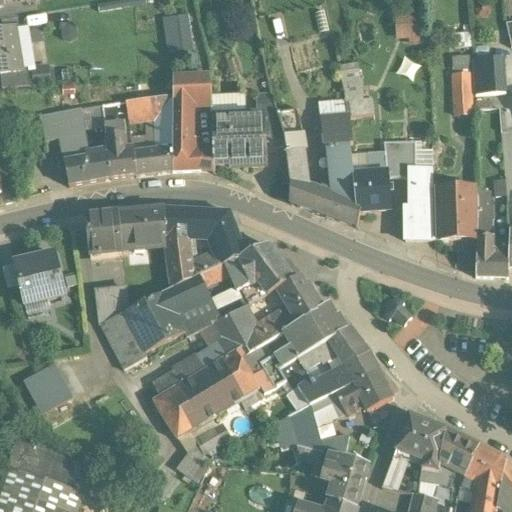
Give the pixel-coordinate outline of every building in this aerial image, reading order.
[(511,0),(503,0),(505,26),(511,25),(511,0)] [(188,15),(162,20),(168,55),(194,50),(188,15)] [(419,21),(396,21),(396,45),(419,44),(419,21)] [(14,32),(0,34),(0,78),(21,75),(21,73),(14,32)] [(450,59),(450,75),(470,74),(469,58),(450,59)] [(506,99),(504,62),(473,64),(476,101),(506,99)] [(21,75),(0,78),(0,82),(2,93),(30,90),(27,72),(21,73),(21,75)] [(209,80),(172,82),(173,100),(173,107),(188,107),(211,106),(209,80)] [(471,80),(452,80),(452,122),(472,121),(471,80)] [(90,87),(72,90),(75,104),(93,101),(90,87)] [(132,106),(127,106),(129,126),(156,121),(157,135),(172,134),(173,107),(173,100),(132,106)] [(211,106),(212,123),(243,121),(242,104),(211,106)] [(127,106),(103,110),(105,128),(106,128),(106,129),(121,127),(129,126),(127,106)] [(272,106),(255,107),(256,120),(261,120),(263,146),(283,145),(282,142),(275,116),(272,108),(273,107),(272,106)] [(311,111),(296,113),(304,153),(329,149),(350,146),(346,106),(311,111)] [(195,156),(194,148),(190,148),(188,107),(173,107),(172,134),(172,176),(199,174),(212,176),(214,177),(214,168),(213,155),(195,156)] [(284,142),(286,155),(303,153),(304,153),(296,113),(275,116),(282,142),(284,142)] [(88,149),(80,114),(55,118),(60,143),(69,191),(111,183),(108,164),(109,164),(109,159),(102,159),(99,146),(88,149)] [(55,118),(41,120),(46,146),(60,143),(55,118)] [(256,120),(243,121),(246,170),(265,169),(263,146),(261,120),(256,120)] [(243,121),(212,123),(213,154),(213,155),(214,168),(231,167),(231,171),(246,170),(243,121)] [(121,127),(106,129),(107,138),(122,137),(121,127)] [(145,159),(133,160),(135,180),(172,176),(172,134),(157,135),(156,135),(156,154),(145,155),(145,159)] [(122,137),(107,138),(107,144),(109,159),(109,164),(108,164),(111,183),(135,180),(133,160),(133,155),(124,156),(122,137)] [(107,144),(99,146),(102,159),(109,159),(107,144)] [(350,146),(329,149),(335,194),(333,200),(308,190),(300,211),(356,231),(359,216),(356,215),(352,180),(349,157),(351,156),(350,146)] [(415,146),(384,146),(386,176),(388,176),(388,182),(412,182),(412,174),(415,173),(415,146)] [(303,153),(286,155),(289,184),(288,184),(290,192),(290,207),(300,211),(308,190),(308,189),(303,153)] [(415,173),(412,174),(412,182),(412,213),(404,213),(405,244),(436,243),(434,193),(433,173),(415,173)] [(386,176),(352,180),(356,215),(359,216),(392,213),(388,182),(388,176),(386,176)] [(493,199),(506,200),(507,183),(493,183),(493,199)] [(463,192),(434,193),(436,243),(460,242),(460,235),(463,235),(462,209),(463,209),(463,192)] [(477,192),(463,192),(463,209),(462,209),(463,235),(460,235),(460,242),(477,242),(478,241),(478,232),(477,223),(478,214),(478,207),(478,206),(477,202),(477,192)] [(490,202),(477,202),(478,206),(478,207),(478,214),(491,214),(490,202)] [(143,216),(118,217),(122,253),(165,249),(164,243),(165,243),(165,213),(143,216)] [(226,216),(165,213),(165,243),(166,243),(187,243),(194,242),(193,238),(207,236),(235,231),(231,219),(226,216)] [(491,214),(478,214),(477,223),(478,232),(478,241),(492,241),(492,214),(491,214)] [(118,217),(93,221),(88,223),(86,228),(89,259),(122,257),(122,253),(118,217)] [(235,231),(207,236),(215,256),(191,268),(193,283),(236,262),(236,263),(246,258),(235,231)] [(492,241),(478,241),(477,242),(476,281),(492,281),(492,258),(492,241)] [(187,243),(166,243),(165,243),(164,243),(165,249),(172,293),(172,294),(193,283),(191,268),(187,243)] [(295,283),(266,248),(246,258),(236,263),(242,274),(233,278),(230,280),(237,296),(259,284),(267,299),(277,294),(295,284),(295,283)] [(55,258),(15,269),(24,303),(46,297),(47,303),(66,298),(55,258)] [(505,258),(492,258),(492,281),(506,282),(506,270),(506,258),(505,258)] [(163,298),(173,316),(181,312),(183,317),(210,303),(204,292),(202,288),(205,286),(230,274),(233,278),(242,274),(236,263),(236,262),(193,283),(172,294),(172,293),(163,298)] [(306,287),(304,288),(299,280),(295,283),(295,284),(277,294),(288,312),(254,334),(254,335),(262,349),(284,337),(322,313),(306,287)] [(244,310),(267,299),(259,284),(237,296),(244,310)] [(124,292),(94,296),(98,331),(100,330),(124,318),(127,317),(124,292)] [(127,317),(124,318),(146,359),(146,358),(184,338),(175,321),(173,316),(163,298),(127,317)] [(214,326),(221,323),(210,303),(183,317),(175,321),(184,338),(186,342),(214,326)] [(412,320),(401,310),(404,306),(400,304),(396,303),(391,304),(387,307),(385,311),(385,316),(386,320),(389,324),(392,321),(405,329),(412,320)] [(322,313),(284,337),(291,349),(288,351),(296,363),(297,363),(329,344),(349,332),(349,331),(346,333),(337,318),(335,319),(329,309),(322,313)] [(175,321),(183,317),(181,312),(173,316),(175,321)] [(254,334),(242,312),(221,323),(214,326),(227,349),(235,345),(254,335),(254,334)] [(124,318),(100,330),(124,375),(147,363),(146,358),(146,359),(124,318)] [(369,358),(349,332),(329,344),(338,359),(345,370),(325,381),(315,389),(323,403),(359,384),(378,374),(369,358)] [(254,335),(235,345),(240,354),(240,353),(245,361),(263,350),(262,349),(254,335)] [(329,344),(297,363),(304,375),(320,366),(322,368),(338,359),(329,344)] [(192,361),(202,376),(222,364),(213,349),(192,361)] [(286,386),(279,374),(296,363),(288,351),(259,368),(263,374),(264,374),(275,392),(286,386)] [(157,404),(153,406),(177,445),(259,394),(252,382),(235,356),(222,364),(202,376),(179,391),(157,404)] [(43,421),(74,403),(55,371),(24,388),(43,421)] [(263,374),(252,382),(259,394),(261,393),(264,399),(275,392),(264,374),(263,374)] [(378,374),(359,384),(359,385),(354,388),(367,415),(393,403),(378,374)] [(149,391),(157,404),(179,391),(171,378),(149,391)] [(354,388),(336,397),(344,415),(362,405),(354,388)] [(344,415),(336,397),(310,409),(319,429),(344,415)] [(287,421),(297,450),(330,458),(319,429),(310,409),(287,421)] [(445,433),(409,419),(396,454),(405,458),(426,465),(423,472),(438,475),(440,465),(445,433)] [(195,444),(204,459),(231,442),(222,427),(195,444)] [(478,450),(445,433),(440,465),(438,475),(423,472),(422,472),(417,499),(436,504),(439,483),(444,484),(444,488),(457,495),(460,477),(462,474),(468,477),(469,478),(478,450)] [(73,471),(26,451),(27,449),(25,448),(24,450),(17,447),(0,493),(0,511),(78,511),(90,479),(73,471)] [(330,458),(297,450),(301,463),(327,470),(330,458)] [(506,465),(478,450),(469,478),(468,477),(467,480),(479,486),(475,511),(495,511),(499,494),(500,495),(506,465)] [(176,475),(198,491),(210,466),(193,454),(176,475)] [(396,454),(382,492),(392,494),(405,458),(396,454)] [(369,469),(330,458),(327,470),(323,485),(333,487),(328,504),(355,511),(356,511),(366,480),(369,469)] [(511,511),(511,472),(506,465),(500,495),(499,494),(495,511),(511,511)] [(417,499),(413,498),(409,511),(434,511),(436,504),(417,499)]
